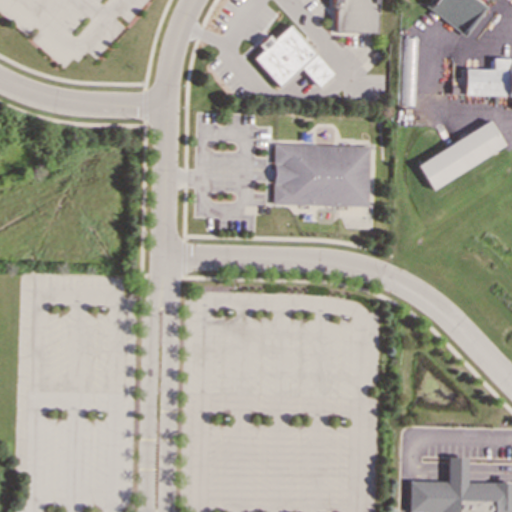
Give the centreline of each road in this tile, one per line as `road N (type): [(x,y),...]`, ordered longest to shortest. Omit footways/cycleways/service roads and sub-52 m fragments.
road 1 (residential): [(193,0),(167,78),(160,254)]
road 2 (residential): [(160,254),(314,262),(383,276)]
road 3 (residential): [(0,81),(53,101),(166,108)]
road 4 (residential): [(383,276),(439,303),(511,380)]
